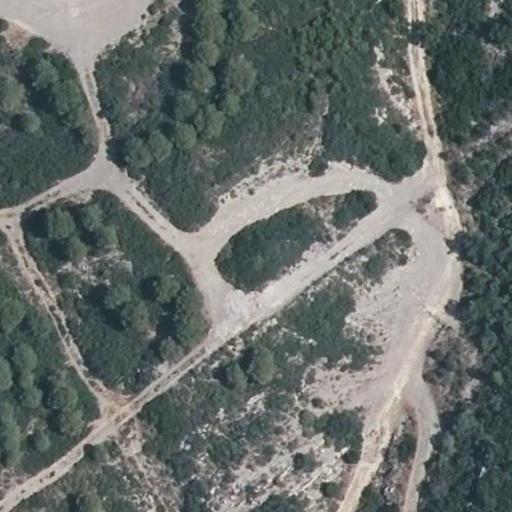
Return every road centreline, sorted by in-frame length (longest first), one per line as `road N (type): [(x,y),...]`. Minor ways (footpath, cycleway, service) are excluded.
road 1 (track): [(411,0),(437,133),(425,252),(391,408),(317,511)]
road 2 (track): [(400,354),(425,403),(408,511)]
